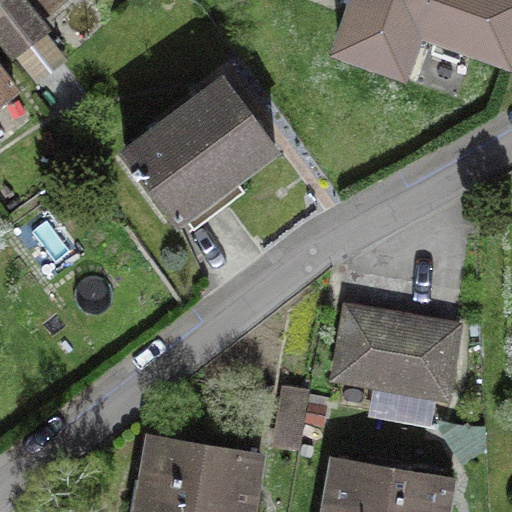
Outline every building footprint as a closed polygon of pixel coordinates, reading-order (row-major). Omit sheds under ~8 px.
[(57,40),(24,0),(8,0),(0,7),(0,59),(13,76),(57,40)] [(306,0),(287,63),(365,87),(378,46),(473,76),(496,3),(486,0),(306,0)] [(0,116),(22,99),(0,70),(0,116)] [(257,159),(203,82),(96,156),(150,233),(257,159)] [(460,327),(339,308),(327,386),(448,406),(460,327)] [(306,395),(279,391),(269,451),(296,455),(306,395)] [(250,511),(259,463),(152,444),(139,511),(250,511)] [(442,511),(447,483),(335,465),(326,511),(442,511)]
